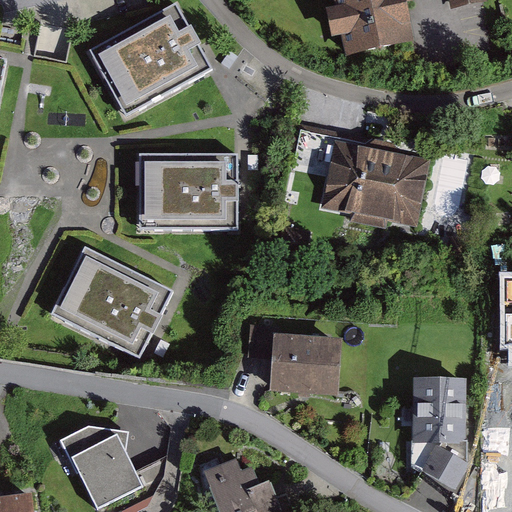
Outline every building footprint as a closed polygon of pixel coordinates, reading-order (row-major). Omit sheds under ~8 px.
[(400,0),(333,0),(345,63),(410,51),(400,0)] [(483,0),(452,0),(455,12),(484,5),(483,0)] [(177,1),(87,48),(122,113),(211,66),(177,1)] [(261,152),(138,149),(136,233),(259,237),(261,152)] [(465,173),(370,155),(358,220),(453,238),(465,173)] [(159,284),(86,246),(49,317),(121,355),(159,284)] [(364,350),(289,348),(288,400),(363,401),(364,350)] [(503,394),(441,390),(437,450),(498,455),(503,394)] [(112,418),(63,444),(97,508),(147,482),(112,418)] [(282,511),(239,458),(196,493),(211,511),(282,511)] [(27,511),(26,496),(0,499),(0,511),(27,511)]
